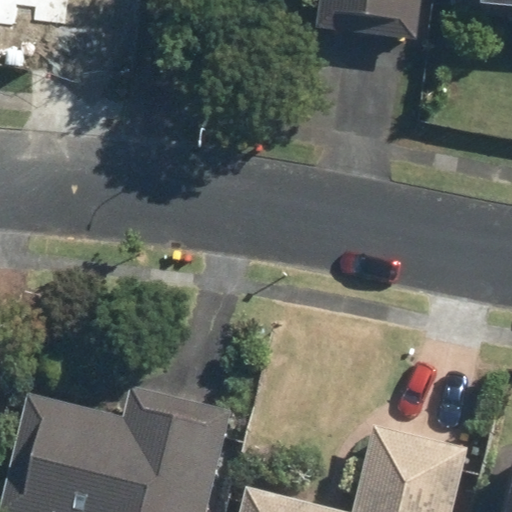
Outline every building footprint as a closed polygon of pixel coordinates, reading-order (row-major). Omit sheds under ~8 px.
[(329,0),(327,41),(424,47),(426,0),(329,0)] [(511,0),(467,0),(466,18),(511,21),(511,0)] [(129,419),(31,394),(1,511),(212,511),(237,415),(136,390),(129,419)] [(359,511),(355,511),(247,487),(240,511),(458,511),(472,450),(379,429),(359,511)] [(511,511),(511,469),(502,511),(511,511)]
